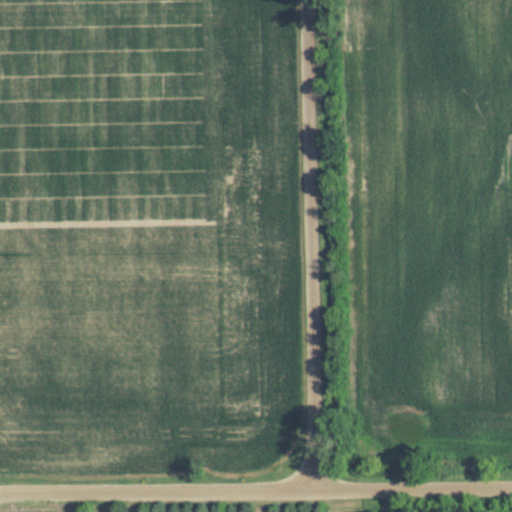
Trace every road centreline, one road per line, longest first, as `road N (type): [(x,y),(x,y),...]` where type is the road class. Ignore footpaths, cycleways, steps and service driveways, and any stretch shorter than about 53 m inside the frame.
road 1 (residential): [(0,489),(511,481)]
road 2 (residential): [(306,485),(300,0)]
